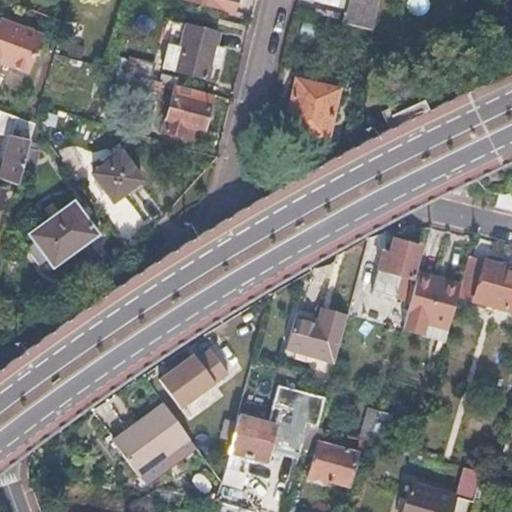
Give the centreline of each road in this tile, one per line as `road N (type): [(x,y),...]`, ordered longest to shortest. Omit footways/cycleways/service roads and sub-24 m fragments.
road 1 (secondary): [(0,438),(226,283),(511,133)]
road 2 (secondary): [(511,99),(263,226),(0,400)]
road 3 (residential): [(0,461),(77,391),(359,221),(416,204)]
road 4 (residential): [(220,212),(0,363)]
road 5 (residential): [(274,0),(220,212)]
road 6 (residential): [(416,204),(284,180),(220,212)]
